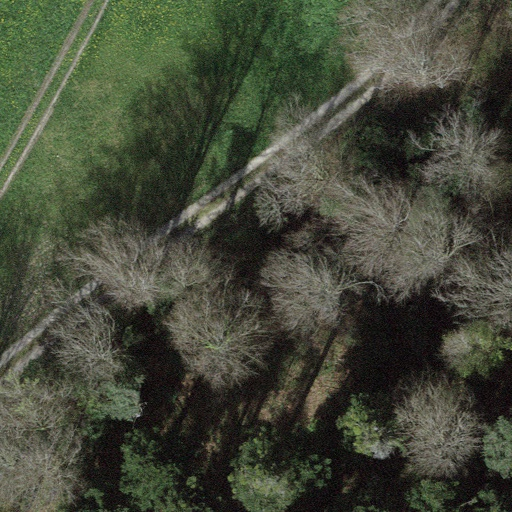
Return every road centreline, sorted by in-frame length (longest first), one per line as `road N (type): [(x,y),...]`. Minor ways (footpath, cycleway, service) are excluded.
road 1 (track): [(444,0),(403,58),(0,372)]
road 2 (track): [(0,162),(93,0)]
